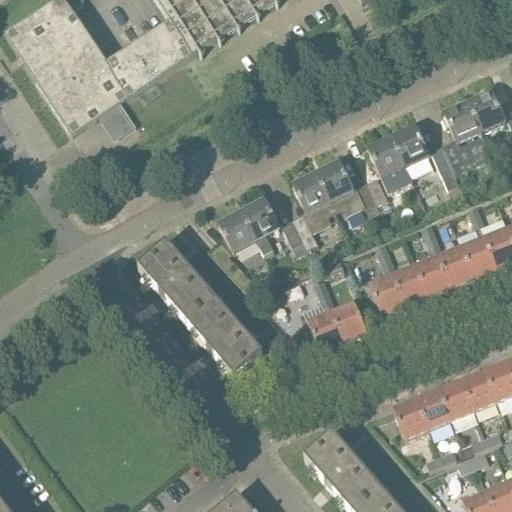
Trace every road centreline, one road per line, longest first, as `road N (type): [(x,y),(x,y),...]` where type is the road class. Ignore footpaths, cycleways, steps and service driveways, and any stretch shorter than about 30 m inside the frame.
road 1 (residential): [(87,258),(336,122),(511,46)]
road 2 (residential): [(233,435),(511,322)]
road 3 (residential): [(233,435),(87,258)]
road 4 (residential): [(87,258),(0,128)]
